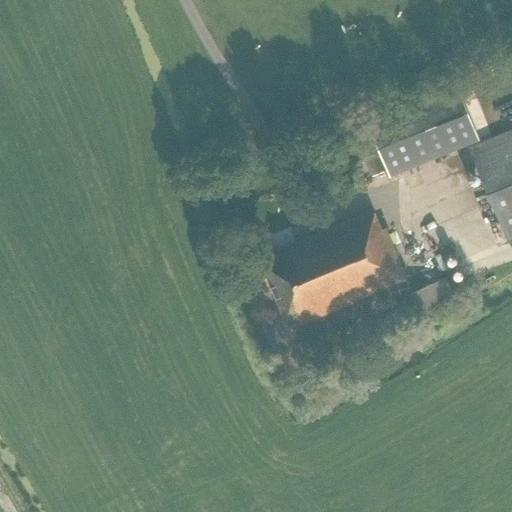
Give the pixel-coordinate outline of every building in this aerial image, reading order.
[(368,121),(391,176),(481,140),(458,85),(368,121)] [(470,148),(508,241),(511,238),(511,131),(479,145),(470,148)] [(373,178),(386,172),(376,150),(363,155),(373,178)] [(259,255),(289,329),(407,280),(386,229),(382,230),(374,211),(280,249),(279,247),(259,255)] [(447,278),(401,297),(411,319),(456,300),(447,278)]
